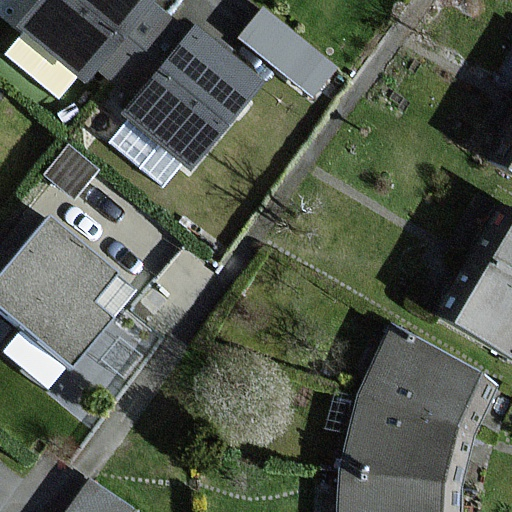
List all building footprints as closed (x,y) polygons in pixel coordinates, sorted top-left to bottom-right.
[(85,76),(96,64),(149,0),(148,0),(44,0),(24,25),(85,76)] [(192,36),(149,0),(96,64),(139,100),(192,36)] [(335,69),(264,11),(243,37),(313,95),(335,69)] [(198,29),(192,36),(139,100),(129,112),(190,163),(260,80),(198,29)] [(511,130),(494,162),(511,172),(511,130)] [(511,208),(504,204),(472,257),(511,280),(511,208)] [(52,219),(0,281),(0,302),(72,362),(134,286),(52,219)] [(440,310),(511,353),(511,280),(472,257),(440,310)] [(495,386),(395,330),(360,394),(474,438),(495,386)] [(463,490),(474,438),(360,394),(341,471),(463,490)] [(461,511),(463,490),(341,471),(339,511),(461,511)] [(139,511),(95,479),(70,511),(139,511)]
